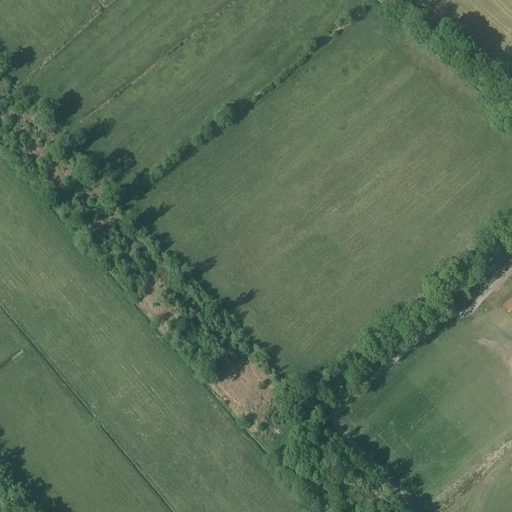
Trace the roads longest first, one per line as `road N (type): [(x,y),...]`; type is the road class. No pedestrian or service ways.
road 1 (track): [(402,511),(309,409),(511,229)]
road 2 (unclassified): [(391,0),(511,112)]
